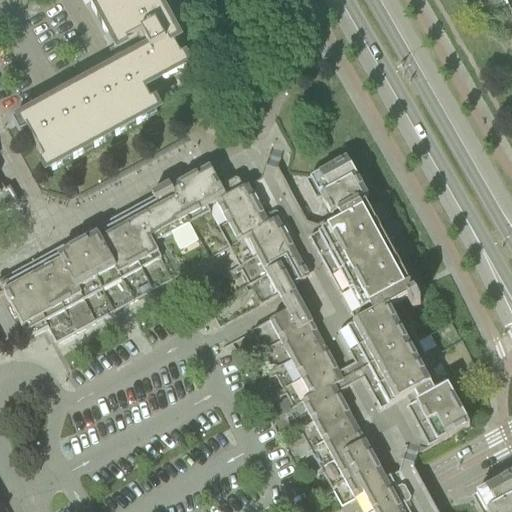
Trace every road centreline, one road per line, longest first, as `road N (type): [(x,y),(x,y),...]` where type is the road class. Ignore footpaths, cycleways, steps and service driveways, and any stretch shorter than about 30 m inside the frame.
road 1 (secondary): [(339,0),(511,300)]
road 2 (secondary): [(511,226),(376,0)]
road 3 (residential): [(511,427),(366,511)]
road 4 (residential): [(396,511),(511,452)]
